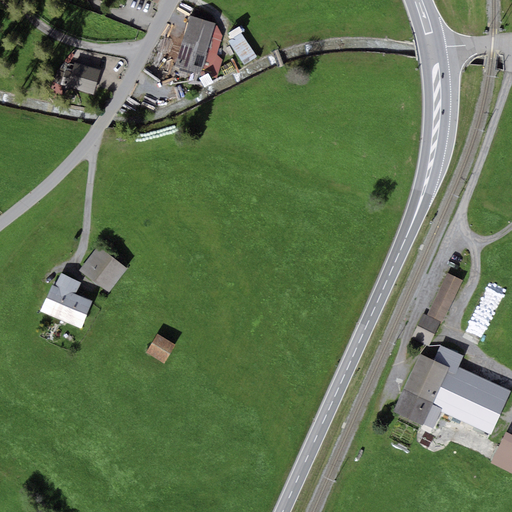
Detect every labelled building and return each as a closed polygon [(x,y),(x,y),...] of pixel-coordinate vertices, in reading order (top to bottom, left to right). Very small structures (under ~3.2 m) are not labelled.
[(215,22),(190,15),(175,67),(200,75),(215,22)] [(223,37),(215,22),(200,75),(217,78),(222,61),(217,55),(223,37)] [(257,57),(241,33),(228,42),(244,66),(257,57)] [(93,95),(100,70),(74,64),(68,88),(93,95)] [(97,246),(79,270),(109,292),(127,269),(97,246)] [(442,322),(462,280),(447,273),(427,314),(442,322)] [(40,311),(82,329),(93,302),(75,294),(81,282),(61,274),(55,286),(52,284),(40,311)] [(429,347),(440,322),(424,314),(412,339),(429,347)] [(164,363),(175,346),(156,335),(146,352),(164,363)] [(460,368),(458,367),(463,356),(441,346),(434,361),(449,367),(447,371),(456,375),(460,368)] [(447,371),(449,367),(434,361),(419,354),(393,413),(423,426),(432,404),(447,371)] [(491,435),(511,390),(460,368),(456,375),(447,371),(432,404),(442,408),(440,413),(491,435)] [(432,404),(423,426),(433,430),(440,413),(442,408),(432,404)] [(511,473),(511,436),(505,434),(491,464),(511,473)]
